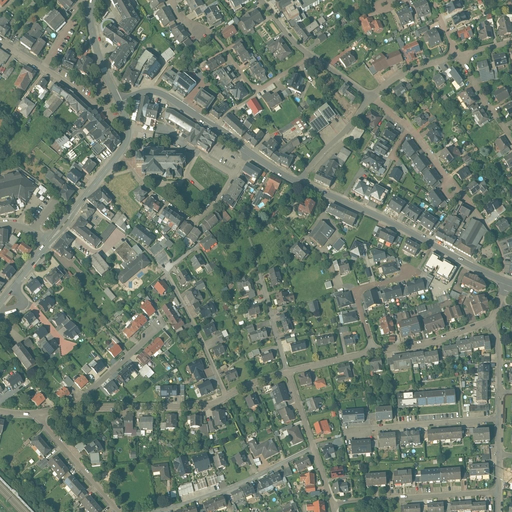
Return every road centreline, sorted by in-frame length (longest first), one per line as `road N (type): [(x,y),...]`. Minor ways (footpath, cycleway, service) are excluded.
road 1 (residential): [(200,242),(165,272),(226,396)]
road 2 (residential): [(313,448),(220,492),(149,511)]
road 3 (residential): [(498,492),(332,503)]
road 4 (residential): [(67,410),(200,405),(226,396)]
road 5 (residential): [(373,352),(359,292),(416,272),(432,244)]
road 6 (secondary): [(119,103),(158,91),(248,151)]
road 7 (secondary): [(298,182),(432,244)]
road 8 (residential): [(355,429),(497,417)]
road 9 (residential): [(119,103),(100,108),(0,40)]
road 10 (residential): [(119,152),(149,191),(192,222),(213,201)]
road 11 (residential): [(163,321),(67,410)]
road 12 (residential): [(34,413),(120,511)]
road 13 (residential): [(409,126),(488,229)]
road 14 (residential): [(255,92),(211,35),(184,21),(170,0)]
road 15 (residential): [(373,352),(489,321)]
